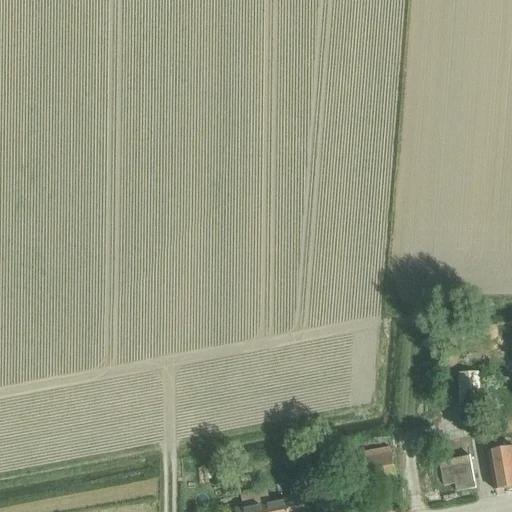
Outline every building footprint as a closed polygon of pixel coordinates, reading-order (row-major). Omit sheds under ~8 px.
[(458,375),(459,407),(479,406),(478,375),(458,375)] [(360,453),(367,486),(398,480),(391,446),(360,453)] [(511,448),(488,453),(495,492),(511,488),(511,448)] [(455,485),(456,493),(476,489),(470,458),(440,463),(444,487),(455,485)] [(243,509),(236,511),(309,511),(306,497),(270,504),(267,491),(240,497),(243,509)]
